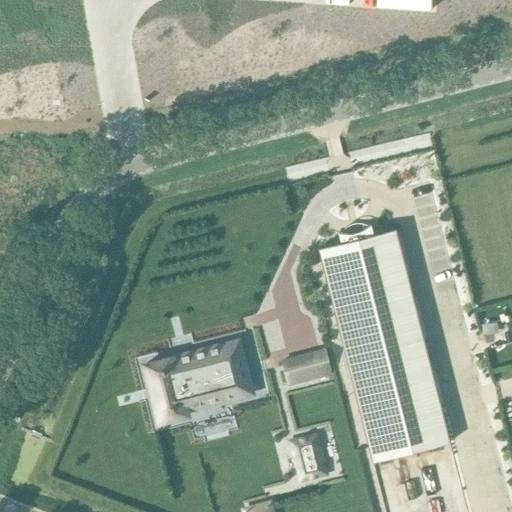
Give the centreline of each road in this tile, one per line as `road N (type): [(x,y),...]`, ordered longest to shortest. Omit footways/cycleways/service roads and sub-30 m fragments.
road 1 (unclassified): [(0,372),(73,212),(125,170),(511,68)]
road 2 (unknown): [(125,170),(107,26),(113,0)]
